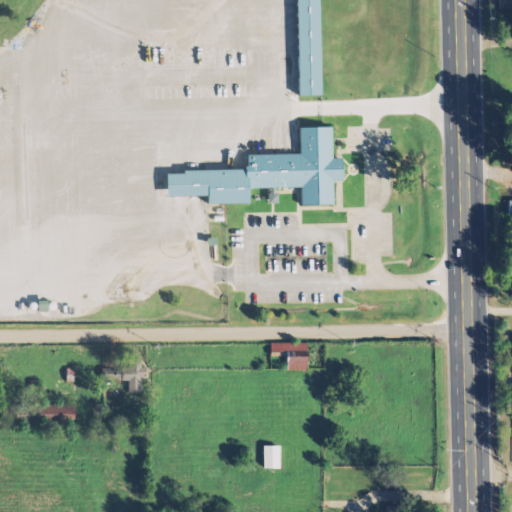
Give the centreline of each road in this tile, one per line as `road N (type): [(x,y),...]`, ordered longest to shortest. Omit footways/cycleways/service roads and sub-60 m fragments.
road 1 (residential): [(468,329),(0,334)]
road 2 (trunk): [(468,309),(460,0)]
road 3 (trunk): [(471,511),(468,309)]
